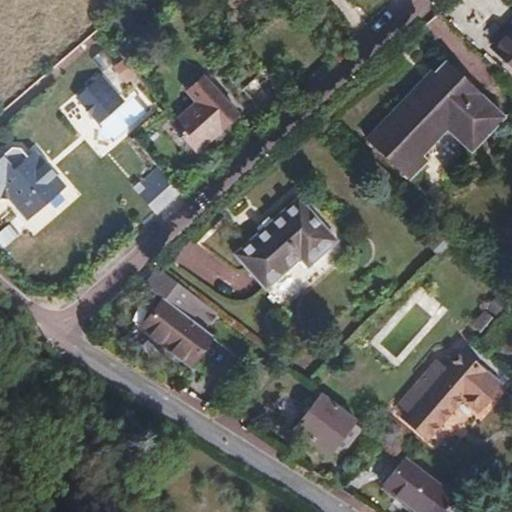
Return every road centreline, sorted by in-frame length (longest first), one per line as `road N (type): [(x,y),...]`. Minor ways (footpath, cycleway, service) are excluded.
road 1 (residential): [(52,340),(419,0)]
road 2 (residential): [(52,340),(336,511)]
